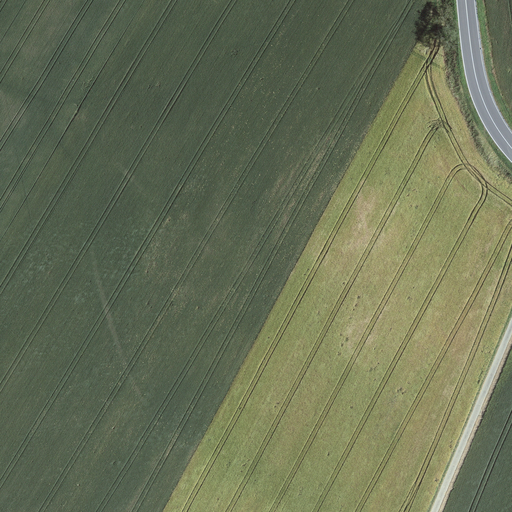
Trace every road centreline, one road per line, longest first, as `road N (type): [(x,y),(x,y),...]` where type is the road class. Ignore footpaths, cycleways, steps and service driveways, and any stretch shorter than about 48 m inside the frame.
road 1 (track): [(434,511),(511,325)]
road 2 (secondary): [(511,150),(483,105),(465,0)]
